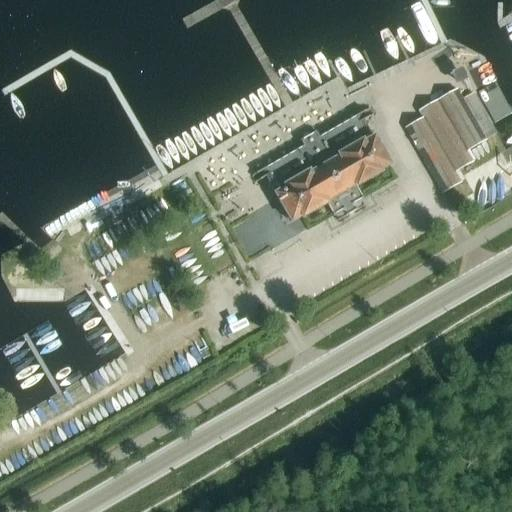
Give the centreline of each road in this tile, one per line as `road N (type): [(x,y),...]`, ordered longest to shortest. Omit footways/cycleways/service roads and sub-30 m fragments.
road 1 (secondary): [(87,511),(511,263)]
road 2 (track): [(0,456),(139,375),(149,357),(294,281)]
road 3 (track): [(149,357),(104,293),(48,248)]
